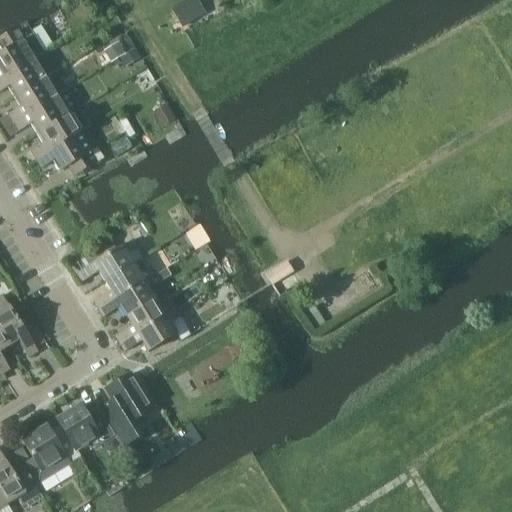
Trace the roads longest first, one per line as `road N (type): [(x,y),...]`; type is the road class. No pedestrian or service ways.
road 1 (residential): [(0,419),(99,357),(0,197)]
road 2 (track): [(369,282),(320,312),(232,169)]
road 3 (residential): [(232,169),(135,0)]
